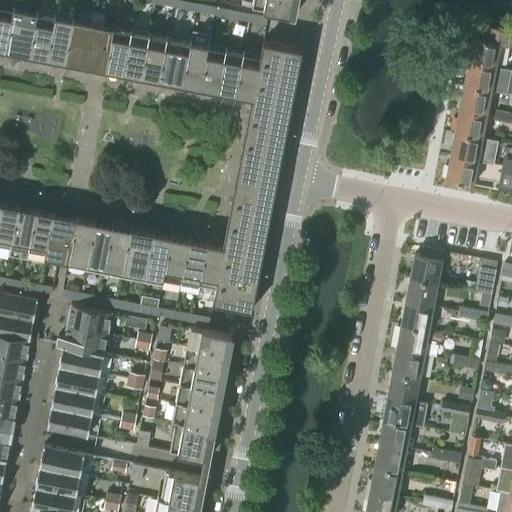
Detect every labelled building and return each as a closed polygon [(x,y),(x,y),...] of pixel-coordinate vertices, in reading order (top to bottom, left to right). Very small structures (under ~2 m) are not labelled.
[(193,2),(185,0),(177,0),(177,6),(192,9),(193,2)] [(295,15),(297,0),(253,0),(252,7),(295,15)] [(0,46),(6,48),(15,5),(0,2),(0,46)] [(215,13),(216,6),(204,4),(203,11),(215,13)] [(30,52),(38,10),(15,5),(6,48),(30,52)] [(228,8),(216,6),(215,13),(227,15),(228,8)] [(48,56),(56,13),(38,10),(30,52),(48,56)] [(250,20),(251,13),(239,10),(238,18),(250,20)] [(65,59),(74,16),(56,13),(48,56),(65,59)] [(264,15),(251,13),(250,20),(262,22),(264,15)] [(83,63),(91,20),(74,16),(65,59),(83,63)] [(110,23),(91,20),(83,63),(101,66),(105,67),(114,24),(110,23)] [(124,70),(133,28),(114,24),(105,67),(124,70)] [(471,52),(470,59),(497,64),(502,41),(511,42),(511,28),(487,24),(484,37),(474,35),(474,37),(472,36),(470,38),(468,49),(469,51),(471,52)] [(142,74),(150,31),(133,28),(124,70),(142,74)] [(160,77),(168,35),(150,31),(142,74),(160,77)] [(183,82),(191,39),(168,35),(160,77),(183,82)] [(201,85),(209,43),(191,39),(183,82),(201,85)] [(261,53),(262,53),(260,68),(298,76),(303,47),(264,39),(261,53)] [(219,89),(227,46),(209,43),(201,85),(219,89)] [(510,64),(511,45),(502,44),(501,63),(510,64)] [(236,92),(245,49),(227,46),(219,89),(236,92)] [(262,53),(261,53),(245,49),(236,92),(253,95),(254,96),(260,68),(262,53)] [(497,66),(497,64),(470,59),(465,82),(493,88),(495,75),(500,75),(502,67),(497,66)] [(292,106),(298,76),(260,68),(254,96),(253,95),(253,99),(292,106)] [(488,111),(493,88),(465,82),(461,106),(488,111)] [(286,135),(292,106),(253,99),(247,128),(286,135)] [(484,135),(488,111),(461,106),(456,130),(484,135)] [(511,122),(511,112),(496,109),(494,119),(511,122)] [(286,135),(247,128),(239,170),(278,178),(280,167),(286,135)] [(479,158),(484,135),(456,130),(451,153),(479,158)] [(474,183),(479,158),(451,153),(446,178),(474,183)] [(510,190),(511,180),(511,158),(504,157),(499,188),(510,190)] [(278,178),(239,170),(231,211),(270,219),(276,188),(278,178)] [(0,245),(11,248),(19,205),(1,202),(0,209),(0,245)] [(28,251),(37,208),(19,205),(11,248),(28,251)] [(45,254),(54,212),(37,208),(28,251),(45,254)] [(264,248),(270,219),(231,211),(225,241),(264,248)] [(72,215),(54,212),(45,254),(64,258),(68,259),(77,216),(72,215)] [(87,262),(95,220),(77,216),(68,259),(87,262)] [(105,266),(113,223),(95,220),(87,262),(105,266)] [(123,269),(131,227),(113,223),(105,266),(123,269)] [(146,274),(154,231),(131,227),(123,269),(146,274)] [(164,277),(172,235),(154,231),(146,274),(164,277)] [(181,281),(190,238),(172,235),(164,277),(181,281)] [(199,284),(207,241),(190,238),(181,281),(199,284)] [(225,245),(207,241),(199,284),(216,287),(217,288),(220,270),(225,245)] [(259,278),(264,248),(225,241),(225,245),(220,270),(259,278)] [(415,252),(411,277),(438,282),(444,250),(423,246),(422,253),(415,252)] [(476,288),(483,289),(492,291),(498,260),(484,257),(483,265),(480,265),(476,288)] [(511,280),(511,270),(504,269),(502,278),(511,280)] [(253,308),(259,278),(220,270),(217,288),(216,287),(213,300),(253,308)] [(17,279),(5,276),(4,283),(16,286),(17,279)] [(434,305),(438,282),(411,277),(406,300),(434,305)] [(39,290),(41,283),(29,281),(27,288),(39,290)] [(53,285),(41,283),(39,290),(51,293),(53,285)] [(0,288),(0,310),(34,318),(38,296),(0,288)] [(80,298),(82,291),(70,289),(68,296),(80,298)] [(489,304),(492,291),(483,289),(480,302),(489,304)] [(94,294),(82,291),(80,298),(92,301),(94,294)] [(119,306),(120,298),(105,296),(104,303),(119,306)] [(135,301),(120,298),(119,306),(134,309),(135,301)] [(429,329),(434,305),(406,300),(402,324),(429,329)] [(72,303),(67,324),(108,332),(112,311),(72,303)] [(157,313),(158,306),(146,303),(145,311),(157,313)] [(472,318),(474,308),(460,305),(458,315),(472,318)] [(170,308),(158,306),(157,313),(169,315),(170,308)] [(488,311),(474,308),(472,318),(487,321),(488,311)] [(0,331),(31,338),(34,318),(0,310),(0,331)] [(192,320),(194,313),(182,310),(180,317),(192,320)] [(508,323),(510,313),(496,310),(494,320),(508,323)] [(206,315),(194,313),(192,320),(204,322),(206,315)] [(104,352),(108,332),(67,324),(65,335),(59,334),(57,343),(104,352)] [(171,326),(161,324),(158,338),(168,340),(171,326)] [(426,343),(429,329),(402,324),(397,347),(425,353),(435,355),(436,345),(426,343)] [(191,325),(187,347),(229,355),(233,334),(191,325)] [(0,352),(27,358),(31,338),(0,331),(0,352)] [(138,331),(137,338),(151,340),(152,333),(138,331)] [(150,347),(151,340),(137,338),(136,345),(150,347)] [(101,372),(104,352),(57,343),(63,345),(60,364),(101,372)] [(170,349),(156,347),(154,358),(168,360),(170,349)] [(225,373),(229,355),(187,347),(183,364),(225,373)] [(420,376),(425,353),(397,347),(393,371),(420,376)] [(0,373),(23,378),(27,358),(0,352),(0,373)] [(464,365),(466,355),(451,352),(449,362),(464,365)] [(480,357),(466,355),(464,365),(478,368),(480,357)] [(499,370),(501,361),(487,358),(485,368),(499,370)] [(511,362),(501,361),(499,370),(511,372),(511,362)] [(161,365),(153,363),(150,377),(159,379),(161,365)] [(97,392),(101,372),(60,364),(56,384),(97,392)] [(222,391),(225,373),(183,364),(180,383),(222,391)] [(131,371),(129,378),(143,380),(145,373),(131,371)] [(416,400),(420,376),(393,371),(388,395),(416,400)] [(0,394),(19,398),(23,378),(0,373),(0,394)] [(142,387),(143,380),(129,378),(128,385),(142,387)] [(218,410),(222,391),(180,383),(176,402),(218,410)] [(93,412),(97,392),(56,384),(52,404),(93,412)] [(163,387),(149,385),(147,395),(161,398),(163,387)] [(0,414),(15,418),(19,398),(0,394),(0,414)] [(428,402),(416,400),(388,395),(384,418),(411,423),(423,426),(428,402)] [(455,412),(457,402),(442,399),(440,409),(455,412)] [(214,429),(218,410),(176,402),(172,421),(214,429)] [(471,404),(457,402),(455,412),(469,415),(471,404)] [(159,406),(145,403),(143,414),(157,417),(159,406)] [(89,433),(93,412),(52,404),(48,425),(89,433)] [(491,417),(492,407),(478,405),(476,414),(491,417)] [(506,410),(492,407),(491,417),(505,420),(506,410)] [(123,411),(121,418),(135,421),(137,414),(123,411)] [(0,435),(11,438),(15,418),(0,414),(0,435)] [(134,427),(135,421),(121,418),(120,425),(134,427)] [(407,447),(411,423),(384,418),(379,442),(407,447)] [(209,458),(214,429),(172,421),(169,436),(173,437),(170,451),(209,458)] [(151,431),(140,429),(138,436),(150,438),(151,431)] [(481,435),(473,433),(469,453),(477,454),(481,435)] [(0,456),(7,458),(11,438),(0,435),(0,456)] [(150,438),(138,436),(137,444),(148,446),(150,438)] [(402,471),(407,447),(379,442),(375,466),(402,471)] [(44,443),(40,464),(81,472),(85,451),(44,443)] [(446,459),(448,449),(433,446),(432,456),(446,459)] [(462,452),(448,449),(446,459),(460,462),(462,452)] [(481,465),(483,455),(477,454),(469,453),(469,452),(467,462),(481,465)] [(497,458),(483,455),(481,465),(496,467),(497,458)] [(127,462),(114,459),(112,469),(125,472),(127,462)] [(145,464),(133,462),(132,470),(143,472),(145,464)] [(77,492),(81,472),(40,464),(36,484),(77,492)] [(398,494),(402,471),(375,466),(370,489),(398,494)] [(160,482),(157,497),(199,505),(205,476),(166,469),(164,483),(160,482)] [(143,472),(132,470),(130,478),(142,480),(143,472)] [(70,511),(73,511),(77,492),(36,484),(32,504),(70,511)] [(472,501),(488,502),(489,487),(474,485),(472,501)] [(394,511),(398,494),(370,489),(365,511),(394,511)] [(511,511),(511,491),(510,491),(500,490),(495,511),(511,511)] [(107,492),(106,498),(120,501),(121,494),(107,492)] [(137,494),(128,492),(124,510),(134,511),(137,494)] [(437,507),(439,496),(424,493),(422,504),(437,507)] [(453,499),(439,496),(437,507),(452,509),(453,499)] [(198,511),(199,505),(157,497),(154,511),(198,511)] [(118,508),(120,501),(106,498),(104,505),(118,508)] [(473,511),(475,502),(460,499),(458,509),(473,511)] [(487,511),(489,505),(475,502),(473,511),(487,511)]
